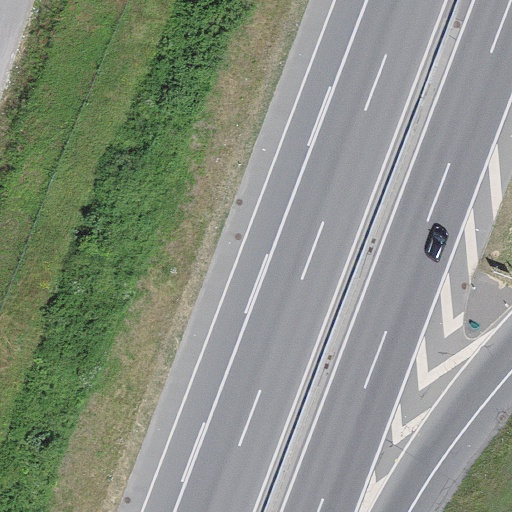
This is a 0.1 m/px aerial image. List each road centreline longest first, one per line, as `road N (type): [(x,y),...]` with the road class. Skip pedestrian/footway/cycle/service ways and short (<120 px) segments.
road 1 (motorway): [(407,0),(215,511)]
road 2 (motorway): [(319,511),(511,0)]
road 3 (motorway): [(390,511),(511,346)]
